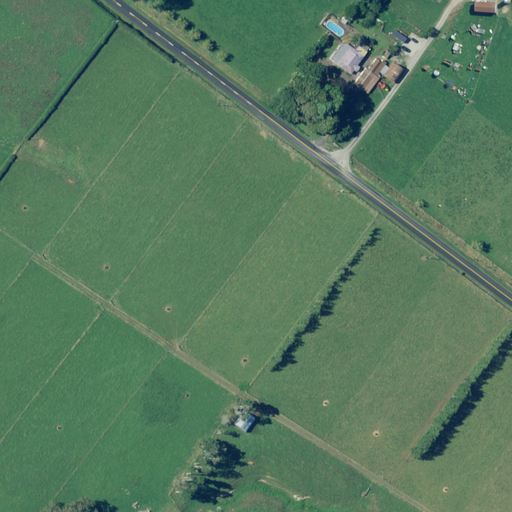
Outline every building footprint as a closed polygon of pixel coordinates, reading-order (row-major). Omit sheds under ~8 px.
[(498,4),(477,2),(476,12),(497,13),(498,4)] [(338,15),(334,20),(342,26),(346,21),(338,15)] [(380,23),(372,19),(370,23),(378,27),(380,23)] [(363,42),(358,38),(352,45),(357,49),(363,42)] [(344,50),(340,56),(334,65),(348,75),(351,71),(353,72),(357,67),(355,66),(361,57),(352,51),(350,54),(344,50)] [(382,76),(388,68),(374,58),(365,70),(363,69),(351,85),(365,95),(380,75),(382,76)] [(402,72),(392,64),(383,76),(393,84),(402,72)] [(252,420),(242,413),(233,425),(243,432),(252,420)]
